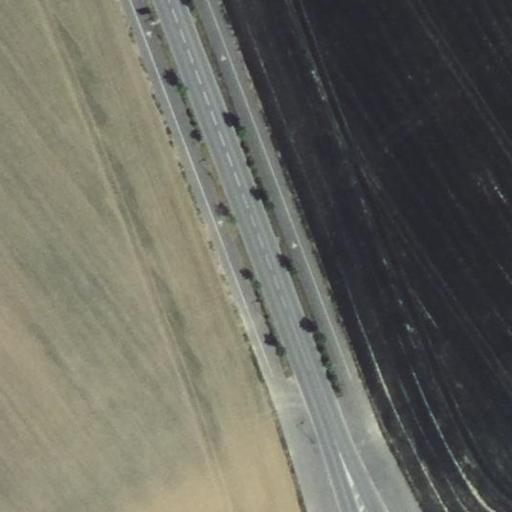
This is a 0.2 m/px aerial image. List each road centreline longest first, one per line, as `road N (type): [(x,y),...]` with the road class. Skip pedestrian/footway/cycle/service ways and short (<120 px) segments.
road 1 (secondary): [(319,397),(168,0)]
road 2 (secondary): [(376,511),(319,397)]
